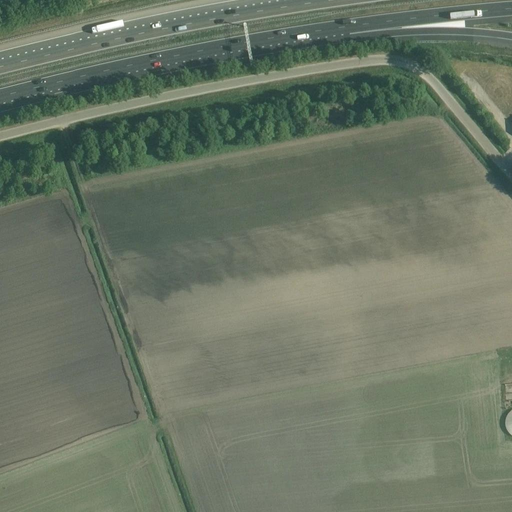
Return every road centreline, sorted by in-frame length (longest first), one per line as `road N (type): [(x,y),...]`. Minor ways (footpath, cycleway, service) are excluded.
road 1 (unclassified): [(511,176),(431,79),(381,59),(185,92),(0,137)]
road 2 (motorway): [(0,97),(346,27)]
road 3 (motorway): [(332,0),(0,67)]
road 4 (motorway): [(346,27),(511,9)]
road 5 (motorway): [(346,27),(511,37)]
